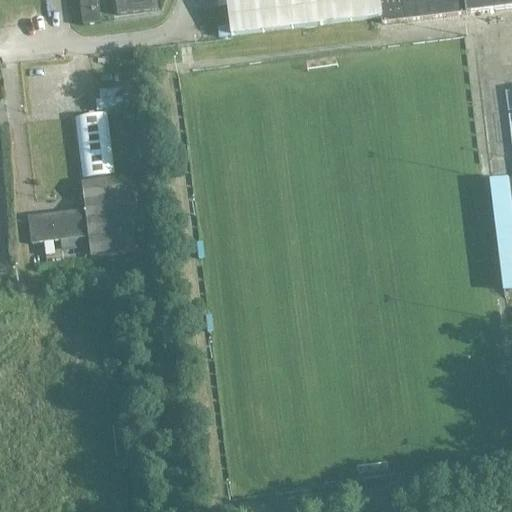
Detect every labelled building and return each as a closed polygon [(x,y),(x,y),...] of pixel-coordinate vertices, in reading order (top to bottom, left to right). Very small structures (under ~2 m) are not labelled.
[(79,0),(83,27),(101,25),(97,0),(79,0)] [(115,0),(117,17),(157,12),(155,0),(115,0)] [(511,0),(226,0),(231,37),(381,19),(382,25),(511,9),(511,0)] [(120,87),(98,90),(99,99),(121,96),(120,87)] [(123,96),(95,99),(96,112),(124,108),(123,96)] [(114,177),(107,116),(75,120),(83,181),(114,177)] [(511,178),(491,181),(506,293),(511,292),(511,178)] [(91,239),(93,258),(134,254),(125,181),(83,186),(86,213),(29,219),(32,246),(91,239)]
